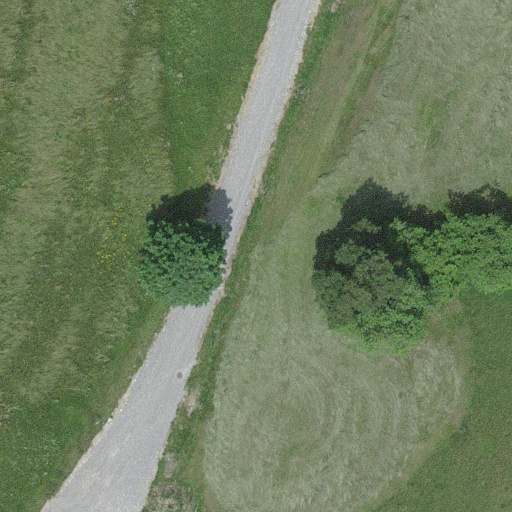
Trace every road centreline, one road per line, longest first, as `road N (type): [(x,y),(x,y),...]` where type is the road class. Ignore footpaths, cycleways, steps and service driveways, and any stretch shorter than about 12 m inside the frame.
road 1 (track): [(68,511),(171,361),(296,0)]
road 2 (track): [(171,361),(124,511)]
